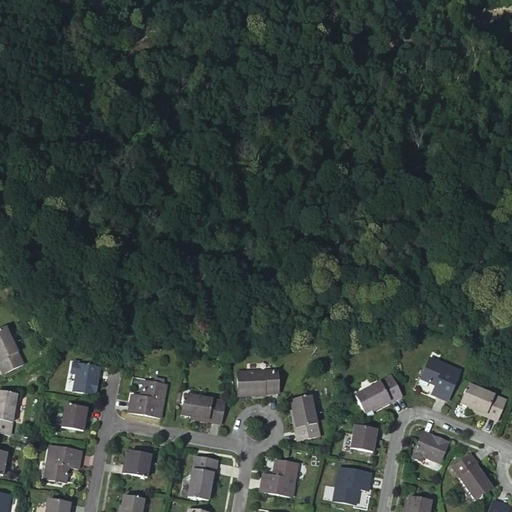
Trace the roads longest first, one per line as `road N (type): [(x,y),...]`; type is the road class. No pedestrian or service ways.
road 1 (residential): [(383,511),(406,415),(424,412),(511,450)]
road 2 (residential): [(105,421),(244,444)]
